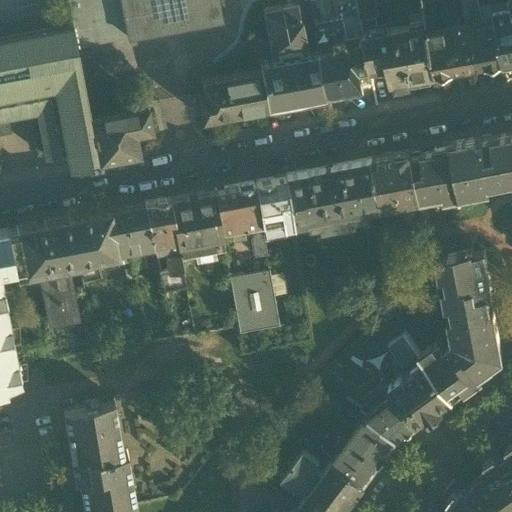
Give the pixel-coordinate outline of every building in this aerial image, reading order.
[(77,44),(95,40),(87,0),(67,0),(72,23),(77,44)] [(87,0),(95,40),(129,34),(122,0),(87,0)] [(122,0),(129,34),(199,20),(194,0),(122,0)] [(216,0),(194,0),(199,20),(220,16),(216,0)] [(356,0),(360,19),(376,16),(377,12),(374,0),(356,0)] [(464,0),(465,4),(469,25),(476,64),(492,61),(492,62),(504,60),(495,14),(479,17),(478,11),(482,11),(480,3),(479,0),(464,0)] [(507,0),(497,0),(493,1),(494,8),(509,5),(507,0)] [(494,8),(495,14),(504,60),(511,58),(511,0),(507,0),(509,5),(494,8)] [(493,1),(480,3),(482,11),(478,11),(479,17),(495,14),(494,8),(493,1)] [(297,2),(280,6),(283,24),(300,21),(297,2)] [(344,19),(348,18),(345,2),(312,9),(315,24),(344,19)] [(442,8),(443,11),(445,24),(453,22),(453,21),(460,19),(461,27),(469,25),(465,4),(442,8)] [(259,61),(261,68),(268,104),(298,98),(328,93),(320,49),(301,53),(299,46),(305,45),(300,21),(283,24),(280,6),(262,9),(270,51),(276,50),(278,57),(259,61)] [(426,14),(427,21),(437,72),(453,69),(453,68),(476,64),(469,25),(461,27),(460,19),(453,21),(453,22),(445,24),(443,11),(426,14)] [(344,19),(347,37),(352,36),(348,18),(344,19)] [(335,39),(347,37),(344,19),(315,24),(320,49),(337,46),(335,39)] [(427,21),(374,31),(378,57),(385,56),(387,65),(391,81),(437,72),(427,21)] [(0,116),(6,115),(36,110),(44,154),(71,148),(74,162),(98,158),(91,122),(92,122),(90,114),(88,115),(75,44),(77,44),(72,23),(0,36),(0,116)] [(370,68),(387,65),(385,56),(378,57),(374,31),(363,33),(364,41),(370,68)] [(335,39),(337,46),(349,44),(347,37),(335,39)] [(364,41),(349,44),(337,46),(320,49),(328,93),(364,86),(363,82),(361,70),(370,68),(364,41)] [(201,117),(268,104),(261,68),(201,79),(203,92),(197,94),(201,117)] [(361,70),(363,82),(372,80),(370,68),(361,70)] [(91,122),(98,158),(138,150),(134,130),(151,127),(147,103),(90,114),(92,122),(91,122)] [(0,132),(9,131),(6,115),(0,116),(0,132)] [(501,179),(511,176),(511,132),(478,139),(477,137),(449,143),(449,147),(411,155),(419,197),(431,194),(430,189),(442,186),(444,197),(460,194),(460,197),(463,196),(461,186),(473,183),(474,189),(490,186),(488,175),(500,173),(501,179)] [(419,198),(419,197),(411,155),(410,150),(373,157),(381,199),(398,196),(399,202),(419,198)] [(382,205),(381,199),(373,157),(284,174),(293,222),(310,219),(323,216),(324,222),(325,226),(356,220),(355,215),(354,210),(365,208),(382,205)] [(488,175),(490,186),(502,184),(501,179),(500,173),(488,175)] [(253,180),(260,220),(280,217),(282,227),(284,227),(293,225),(293,222),(284,174),(253,180)] [(248,224),(253,223),(261,222),(260,220),(253,180),(223,186),(230,227),(231,235),(243,233),(242,225),(248,224)] [(461,186),(463,196),(475,194),(474,189),(473,183),(461,186)] [(220,229),(230,227),(223,186),(213,187),(220,229)] [(430,189),(431,194),(432,199),(444,197),(442,186),(430,189)] [(213,187),(202,190),(212,245),(214,245),(223,243),(220,229),(213,187)] [(193,248),(212,245),(202,190),(168,196),(178,251),(193,248)] [(184,282),(178,251),(168,196),(145,201),(153,242),(163,240),(164,245),(163,247),(167,268),(158,270),(161,286),(184,282)] [(145,201),(120,205),(128,248),(153,243),(153,242),(145,201)] [(116,250),(128,248),(120,205),(107,208),(116,250)] [(95,254),(116,250),(107,208),(69,215),(77,260),(80,277),(99,274),(95,254)] [(63,263),(77,260),(69,215),(17,225),(25,266),(25,270),(42,267),(42,272),(40,272),(39,275),(47,318),(76,313),(68,269),(66,267),(64,268),(63,263)] [(286,235),(284,227),(282,227),(280,217),(260,220),(261,222),(264,239),(286,235)] [(264,239),(261,222),(253,223),(254,231),(252,231),(250,235),(253,251),(255,253),(266,251),(264,239)] [(0,392),(7,391),(6,387),(21,382),(0,272),(0,270),(25,266),(17,225),(0,228),(0,392)] [(153,242),(153,243),(154,249),(163,247),(164,245),(163,240),(153,242)] [(216,259),(214,245),(212,245),(193,248),(196,263),(216,259)] [(441,338),(421,353),(447,389),(458,380),(464,389),(482,376),(479,372),(476,368),(486,360),(489,365),(502,355),(494,316),(493,308),(490,309),(487,295),(492,294),(487,267),(488,267),(485,250),(472,252),(472,249),(448,254),(448,256),(438,258),(442,275),(447,274),(450,286),(444,287),(447,305),(458,302),(460,314),(450,316),(454,339),(446,345),(441,338)] [(237,323),(238,329),(278,322),(274,295),(270,273),(269,266),(228,273),(237,323)] [(282,271),(270,273),(274,295),(286,292),(282,271)] [(458,302),(447,305),(450,316),(460,314),(458,302)] [(403,374),(389,384),(417,423),(453,397),(447,389),(421,353),(404,330),(389,341),(407,365),(411,366),(410,374),(405,377),(403,374)] [(476,368),(479,372),(489,365),(486,360),(476,368)] [(447,389),(453,397),(464,389),(458,380),(447,389)] [(399,436),(417,423),(389,384),(380,390),(377,386),(363,396),(371,407),(366,413),(399,436)] [(77,477),(83,511),(86,511),(125,505),(135,503),(126,451),(122,452),(113,398),(62,407),(74,478),(77,477)] [(339,449),(332,459),(364,483),(399,436),(366,413),(362,409),(355,418),(360,422),(347,439),(342,436),(335,445),(339,449)] [(511,449),(511,450),(511,449),(509,450),(510,451),(508,452),(510,455),(502,460),(500,457),(498,458),(497,459),(498,460),(490,465),(489,464),(488,465),(488,466),(483,469),(486,472),(475,479),(506,511),(510,508),(511,510),(511,449)] [(342,511),(347,505),(364,483),(332,459),(322,472),(315,467),(319,462),(303,450),(284,475),(290,485),(298,490),(302,485),(308,490),(300,502),(298,504),(308,511),(342,511)] [(505,511),(506,511),(475,479),(468,490),(464,487),(461,492),(461,491),(460,493),(455,501),(454,500),(453,502),(452,504),(455,506),(450,511),(447,511),(446,511),(445,511),(505,511)] [(296,503),(288,511),(308,511),(298,504),(296,503)]
